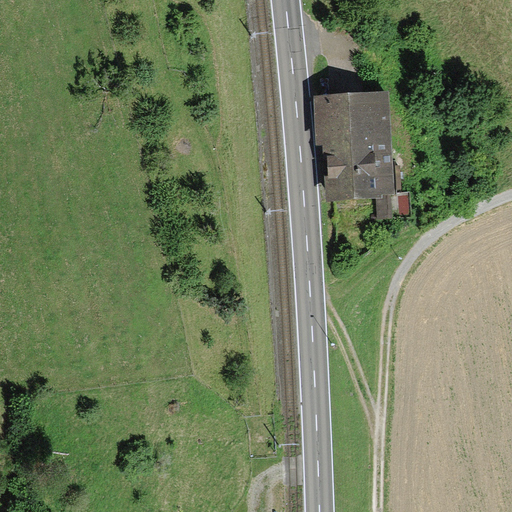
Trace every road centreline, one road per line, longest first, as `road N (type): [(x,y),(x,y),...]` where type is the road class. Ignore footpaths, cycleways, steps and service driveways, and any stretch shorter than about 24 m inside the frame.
road 1 (primary): [(281,0),(315,511)]
road 2 (track): [(377,511),(387,302),(401,264),(431,230),(511,192)]
